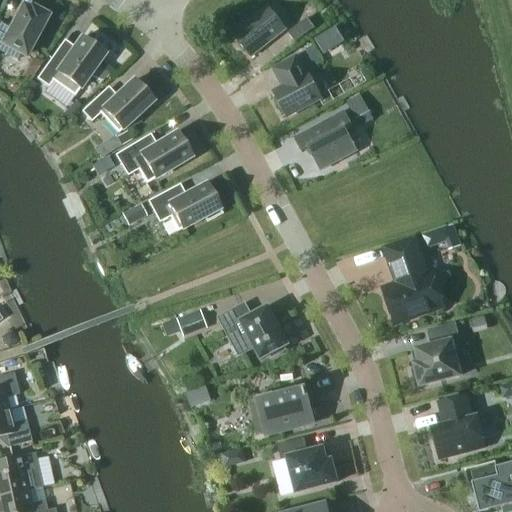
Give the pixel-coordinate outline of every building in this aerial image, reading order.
[(28,10),(22,6),(13,22),(13,21),(9,28),(0,23),(0,51),(16,60),(19,54),(24,56),(46,16),(29,8),(28,10)] [(285,30),(267,7),(244,25),(241,22),(231,31),(233,34),(232,35),(250,58),(285,30)] [(314,28),(307,19),(287,33),(295,43),(314,28)] [(320,38),(329,53),(350,41),(341,26),(320,38)] [(103,55),(81,38),(63,63),(53,55),(36,79),(47,88),(51,82),(73,97),(103,55)] [(305,76),(295,58),(273,70),(279,80),(281,79),(286,87),(274,93),(276,98),(273,100),(280,114),(284,112),(286,116),(320,98),(307,75),(305,76)] [(108,74),(97,66),(90,77),(100,84),(108,74)] [(90,123),(96,118),(99,114),(118,134),(152,102),(133,81),(111,102),(102,92),(81,112),(90,123)] [(369,113),(360,95),(346,103),(355,121),(369,113)] [(351,126),(344,113),(294,140),(301,153),(308,150),(320,171),(356,151),(345,130),(351,126)] [(132,140),(126,132),(105,144),(110,153),(132,140)] [(190,158),(175,134),(150,149),(143,138),(114,156),(127,177),(137,171),(145,185),(190,158)] [(220,214),(205,185),(178,199),(172,188),(147,202),(158,223),(169,218),(177,232),(204,218),(206,222),(220,214)] [(146,217),(139,205),(121,215),(127,227),(146,217)] [(449,241),(445,227),(422,236),(427,249),(449,241)] [(427,275),(414,239),(384,250),(397,286),(383,291),(394,323),(443,306),(432,274),(427,275)] [(251,317),(244,304),(218,318),(225,332),(241,324),(246,334),(241,337),(249,351),(254,348),(260,360),(270,355),(272,358),(285,351),(283,348),(287,346),(267,308),(251,317)] [(208,329),(201,311),(177,320),(184,338),(208,329)] [(488,331),(484,317),(470,321),(473,334),(488,331)] [(459,340),(454,324),(427,331),(431,347),(416,351),(419,364),(414,365),(415,369),(411,370),(415,384),(419,383),(420,387),(460,377),(451,342),(459,340)] [(0,412),(8,411),(5,398),(18,394),(13,373),(0,376),(0,412)] [(511,397),(511,383),(500,387),(503,400),(511,397)] [(256,397),(257,399),(248,402),(256,434),(265,432),(266,436),(313,424),(303,385),(256,397)] [(472,419),(466,396),(438,403),(443,426),(431,429),(439,460),(484,449),(476,418),(472,419)] [(11,424),(8,411),(0,412),(0,436),(3,436),(6,448),(31,441),(25,420),(11,424)] [(307,453),(303,440),(278,446),(282,460),(287,459),(296,493),(336,483),(330,461),(325,463),(322,449),(307,453)] [(242,449),(231,452),(234,461),(238,464),(245,462),(242,449)] [(38,471),(34,453),(9,459),(0,460),(0,497),(27,491),(41,488),(53,485),(50,469),(38,471)] [(495,463),(464,471),(468,486),(472,485),(478,511),(487,511),(501,508),(501,511),(511,511),(511,464),(496,468),(495,463)] [(27,491),(0,497),(0,511),(54,511),(54,508),(46,510),(44,501),(30,504),(27,491)]
